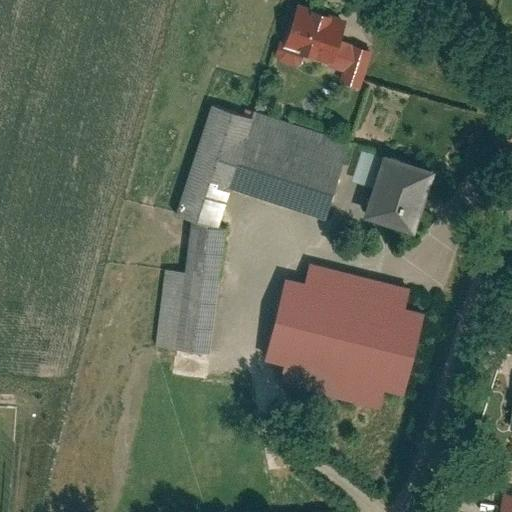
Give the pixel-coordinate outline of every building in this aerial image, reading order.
[(344,20),(296,3),(280,49),(328,65),(344,20)] [(214,173),(308,204),(333,128),(237,96),(234,106),(194,93),(158,202),(174,207),(200,215),(214,173)] [(433,169),(380,152),(360,213),(413,229),(433,169)] [(138,334),(194,340),(208,218),(200,215),(174,207),(168,257),(147,255),(138,334)] [(305,279),(286,274),(264,355),(286,361),(281,380),(380,406),(385,388),(403,392),(424,311),(406,306),(411,287),(310,260),(305,279)] [(187,377),(187,391),(248,388),(247,374),(187,377)]
